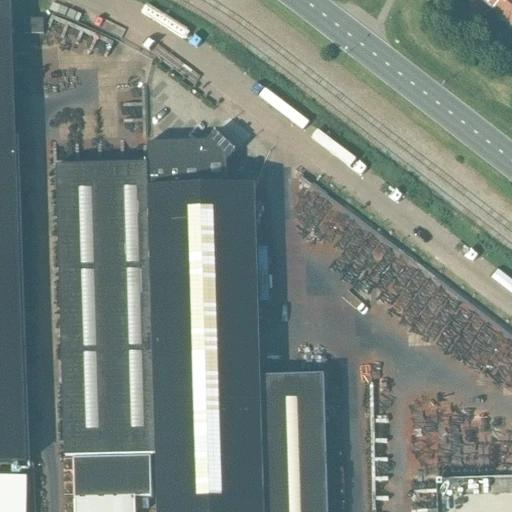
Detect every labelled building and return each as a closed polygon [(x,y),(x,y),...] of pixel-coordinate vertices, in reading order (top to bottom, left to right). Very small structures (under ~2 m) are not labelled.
[(497,14),(508,0),(482,0),(482,1),(497,14)] [(511,0),(508,0),(497,14),(511,27),(511,26),(511,0)] [(0,465),(27,465),(12,13),(11,4),(0,4),(0,465)] [(24,21),(25,36),(43,35),(43,20),(24,21)] [(148,165),(56,168),(64,459),(155,456),(156,511),(327,511),(324,377),(260,379),(258,307),(257,283),(255,187),(227,188),(226,162),(229,160),(236,152),(215,133),(208,140),(205,143),(148,144),(148,165)] [(150,458),(73,460),(74,500),(76,500),(75,511),(135,511),(135,498),(151,498),(150,458)] [(0,511),(26,511),(27,478),(0,477),(0,511)]
